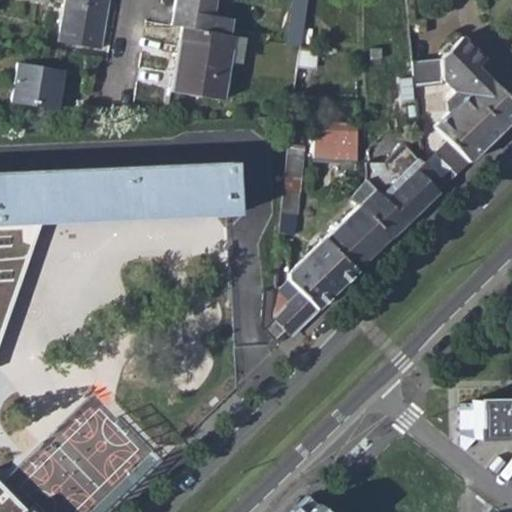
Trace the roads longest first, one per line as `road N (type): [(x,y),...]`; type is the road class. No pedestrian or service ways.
road 1 (primary): [(511,171),(157,511)]
road 2 (primary): [(370,388),(511,258)]
road 3 (residential): [(370,388),(511,501)]
road 4 (primary): [(255,511),(370,388)]
